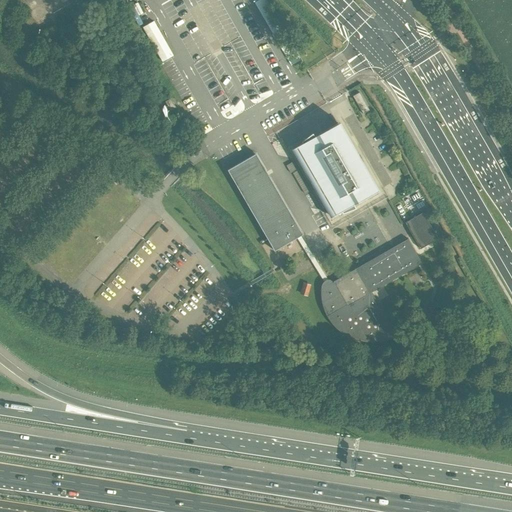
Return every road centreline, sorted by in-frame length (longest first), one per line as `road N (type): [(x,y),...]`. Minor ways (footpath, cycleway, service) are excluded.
road 1 (motorway): [(451,511),(0,440)]
road 2 (motorway): [(511,488),(184,437)]
road 3 (secondary): [(376,40),(511,265)]
road 4 (motorway): [(0,473),(240,511)]
road 5 (secondary): [(511,212),(396,17)]
road 6 (motorway): [(184,437),(67,400),(0,359)]
road 7 (motorway): [(184,437),(0,408)]
